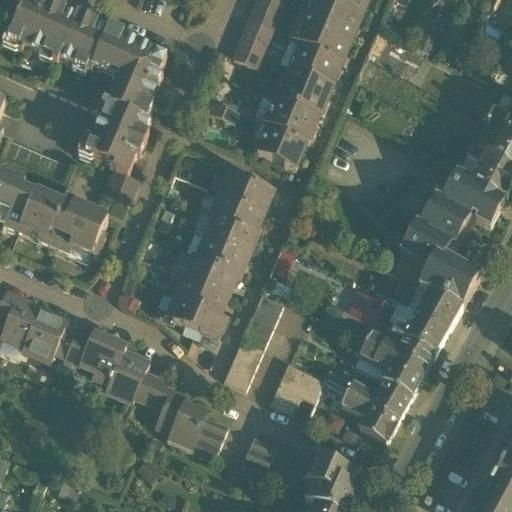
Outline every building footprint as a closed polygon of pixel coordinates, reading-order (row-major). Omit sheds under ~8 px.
[(57,70),(59,66),(77,23),(76,23),(65,19),(67,16),(46,7),(44,10),(23,0),(14,19),(19,21),(11,39),(8,46),(19,50),(19,51),(16,56),(22,58),(24,53),(42,61),(43,59),(54,64),(52,68),(57,70)] [(260,0),(249,28),(271,38),(286,0),(260,0)] [(356,31),(365,11),(338,0),(314,0),(313,4),(314,5),(308,18),(307,18),(301,33),(302,33),(296,48),(303,51),(337,66),(341,57),(345,59),(354,38),(349,36),(352,29),(356,31)] [(338,0),(365,11),(369,0),(338,0)] [(91,80),(93,74),(109,37),(108,37),(97,32),(98,29),(77,20),(76,23),(77,23),(59,66),(91,80)] [(249,28),(239,52),(261,61),(271,38),(249,28)] [(109,34),(108,37),(109,37),(93,74),(102,78),(103,75),(112,78),(112,76),(118,78),(122,89),(120,94),(118,94),(114,102),(111,100),(107,109),(103,107),(99,116),(106,119),(103,126),(100,125),(92,143),(87,141),(85,146),(90,149),(85,160),(111,171),(109,175),(115,177),(116,178),(128,183),(128,182),(137,161),(140,162),(149,141),(146,140),(151,128),(147,126),(153,112),(150,110),(163,80),(161,79),(167,65),(152,59),(153,57),(123,44),(125,40),(109,34)] [(334,79),(339,67),(337,66),(303,51),(293,75),(297,77),(331,91),(336,80),(334,79)] [(234,65),(256,75),(261,61),(239,52),(234,65)] [(35,89),(47,93),(56,72),(44,67),(35,89)] [(47,93),(79,107),(88,86),(56,72),(47,93)] [(317,124),(331,91),(297,77),(291,92),(286,90),(278,108),(317,124)] [(108,94),(88,86),(79,107),(99,116),(103,107),(108,94)] [(348,119),(352,121),(365,93),(358,89),(356,88),(344,117),(346,117),(348,119)] [(270,117),(270,118),(265,130),(305,148),(307,149),(309,149),(315,135),(313,134),(317,124),(278,108),(277,107),(272,118),(270,117)] [(210,120),(232,130),(237,118),(215,109),(210,120)] [(260,128),(265,130),(270,118),(259,114),(254,126),(260,128)] [(511,116),(507,124),(502,135),(511,140),(511,116)] [(492,129),(502,135),(507,124),(494,117),(488,127),(492,129)] [(300,159),(305,148),(265,130),(260,128),(253,144),(262,148),(257,160),(295,176),(302,160),(300,159)] [(511,173),(511,140),(502,135),(492,129),(478,155),(487,160),(511,173)] [(1,165),(11,169),(21,148),(10,143),(1,165)] [(11,169),(22,174),(31,152),(21,148),(11,169)] [(22,174),(32,178),(42,157),(31,152),(22,174)] [(467,163),(481,171),(487,160),(478,155),(473,153),(467,163)] [(32,178),(43,183),(52,161),(42,157),(32,178)] [(511,191),(511,173),(487,160),(481,171),(473,187),(505,204),(511,191)] [(43,183),(54,187),(63,166),(52,161),(43,183)] [(73,170),(63,166),(54,187),(64,192),(73,170)] [(26,188),(0,177),(0,225),(6,228),(3,234),(18,241),(21,235),(36,200),(23,194),(26,188)] [(115,177),(110,189),(133,198),(138,186),(128,182),(128,183),(116,178),(115,177)] [(457,178),(456,180),(505,207),(506,206),(505,205),(505,204),(473,187),(457,178)] [(230,179),(221,200),(265,219),(274,197),(230,179)] [(451,190),(451,191),(499,218),(505,207),(456,180),(451,190)] [(403,241),(408,244),(409,242),(417,228),(420,230),(436,203),(443,206),(451,191),(451,190),(435,182),(403,241)] [(128,210),(133,198),(110,189),(105,201),(128,210)] [(490,235),(499,218),(451,191),(443,206),(436,203),(420,230),(417,228),(409,242),(408,244),(400,258),(429,274),(419,292),(430,298),(463,313),(480,282),(453,267),(445,262),(452,250),(455,252),(470,224),(475,227),(490,235)] [(62,211),(36,200),(21,235),(39,243),(37,249),(56,257),(57,253),(70,259),(73,253),(96,263),(105,242),(102,241),(108,227),(74,212),(74,210),(65,206),(62,211)] [(256,240),(265,219),(221,200),(212,221),(215,222),(256,240)] [(259,241),(256,240),(215,222),(206,243),(250,262),(259,241)] [(453,267),(475,227),(470,224),(455,252),(452,250),(445,262),(453,267)] [(18,241),(37,249),(39,243),(21,235),(18,241)] [(241,283),(250,262),(206,243),(197,264),(238,281),(241,283)] [(270,282),(277,285),(290,258),(282,255),(270,282)] [(233,292),(238,281),(197,264),(194,263),(185,283),(224,300),(228,289),(233,292)] [(375,296),(385,301),(394,285),(383,280),(375,296)] [(219,311),(224,300),(185,283),(176,304),(220,323),(224,313),(219,311)] [(286,300),(289,289),(267,283),(264,293),(286,300)] [(224,300),(229,302),(233,292),(228,289),(224,300)] [(6,298),(3,307),(0,313),(0,322),(8,325),(10,326),(18,308),(19,304),(6,298)] [(415,324),(419,326),(447,341),(452,333),(463,313),(430,298),(415,324)] [(229,302),(224,300),(219,311),(224,313),(229,302)] [(261,301),(252,322),(242,344),(264,354),(274,332),(275,329),(283,310),(261,301)] [(339,315),(344,318),(372,331),(383,308),(372,303),(365,318),(343,307),(339,315)] [(227,326),(220,323),(176,304),(167,325),(218,347),(227,326)] [(23,355),(51,367),(67,328),(18,308),(10,326),(8,325),(1,341),(24,351),(23,355)] [(404,347),(406,348),(412,337),(388,326),(394,313),(383,308),(372,331),(376,333),(404,347)] [(327,331),(336,335),(344,318),(339,315),(336,314),(327,331)] [(376,333),(372,331),(344,318),(336,335),(361,348),(364,343),(369,346),(372,341),(376,333)] [(419,326),(412,337),(406,348),(435,363),(447,341),(419,326)] [(90,345),(92,341),(78,335),(76,339),(90,345)] [(92,339),(126,354),(128,350),(94,335),(92,339)] [(73,365),(81,369),(91,345),(90,345),(76,339),(66,362),(73,365)] [(106,395),(132,406),(135,401),(140,389),(128,383),(137,363),(125,358),(126,354),(92,339),(92,341),(90,345),(91,345),(81,369),(96,375),(110,381),(108,385),(110,386),(107,391),(106,395)] [(361,348),(424,383),(435,363),(406,348),(404,347),(400,355),(372,341),(369,346),(364,343),(361,348)] [(263,355),(242,344),(223,387),(245,397),(263,355)] [(381,388),(385,390),(412,404),(424,383),(361,348),(358,354),(363,357),(360,363),(387,378),(381,388)] [(137,363),(149,368),(150,368),(151,364),(126,354),(125,358),(137,363)] [(354,360),(360,363),(363,357),(358,354),(354,360)] [(71,370),(73,365),(66,362),(60,376),(68,379),(71,370)] [(128,383),(140,389),(144,380),(149,368),(137,363),(128,383)] [(94,379),(96,375),(81,369),(73,365),(71,370),(79,373),(79,372),(94,379)] [(292,420),(300,403),(310,379),(288,368),(270,410),(292,420)] [(96,375),(94,379),(92,385),(107,391),(110,386),(108,385),(110,381),(96,375)] [(325,387),(348,399),(353,389),(330,377),(325,387)] [(325,387),(310,379),(300,403),(315,409),(325,387)] [(162,387),(144,380),(140,389),(135,401),(153,409),(159,394),(162,387)] [(348,399),(372,412),(378,402),(353,389),(348,399)] [(385,390),(378,402),(372,412),(399,427),(412,404),(385,390)] [(167,447),(191,458),(192,457),(206,423),(207,421),(170,405),(173,400),(159,394),(153,409),(164,414),(159,423),(174,430),(170,440),(167,447)] [(132,406),(106,395),(104,399),(132,410),(133,407),(132,406)] [(356,418),(366,423),(372,412),(348,399),(342,411),(356,418)] [(399,427),(372,412),(366,423),(359,436),(386,450),(399,427)] [(174,430),(159,423),(155,434),(170,440),(174,430)] [(192,457),(213,466),(228,432),(206,423),(192,457)] [(24,434),(36,438),(40,429),(29,424),(24,434)] [(239,477),(262,487),(276,453),(254,443),(239,477)] [(511,511),(511,450),(501,471),(497,468),(488,485),(492,488),(479,511),(511,511)] [(310,509),(315,511),(317,511),(354,511),(362,495),(353,491),(358,481),(348,477),(349,476),(319,463),(311,480),(314,481),(310,490),(317,493),(310,509)] [(0,511),(5,511),(9,503),(0,498),(0,511)]
